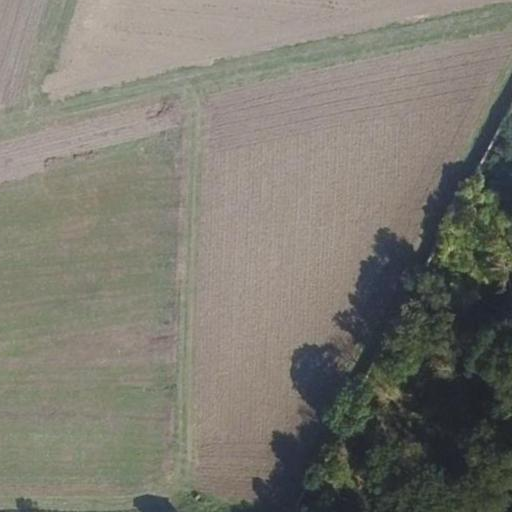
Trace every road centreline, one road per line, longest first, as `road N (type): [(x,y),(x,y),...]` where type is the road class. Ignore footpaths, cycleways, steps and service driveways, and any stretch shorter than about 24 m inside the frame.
road 1 (track): [(171,511),(178,82),(0,117)]
road 2 (track): [(501,0),(178,82)]
